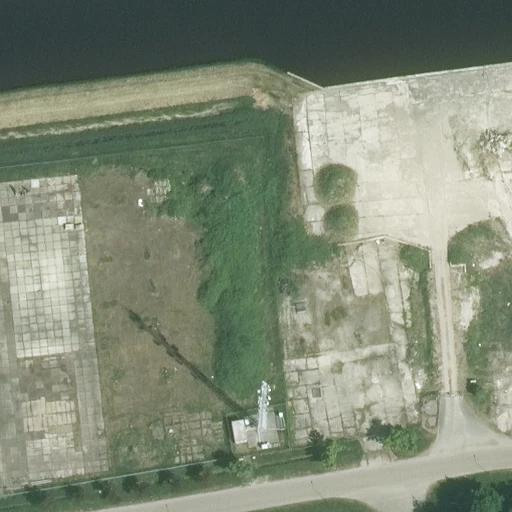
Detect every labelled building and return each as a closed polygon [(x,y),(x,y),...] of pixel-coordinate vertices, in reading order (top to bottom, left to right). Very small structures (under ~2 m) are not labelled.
[(15,284),(62,281),(57,201),(9,204),(15,284)] [(98,257),(99,281),(139,278),(137,254),(98,257)] [(473,298),(469,261),(458,262),(462,299),(473,298)] [(21,364),(61,362),(60,337),(20,339),(21,364)] [(151,374),(152,355),(131,355),(131,373),(151,374)] [(15,388),(11,366),(0,368),(4,390),(15,388)] [(30,393),(50,391),(48,366),(28,368),(30,393)] [(53,395),(59,437),(79,435),(73,392),(53,395)] [(235,446),(247,444),(243,424),(231,426),(235,446)]
